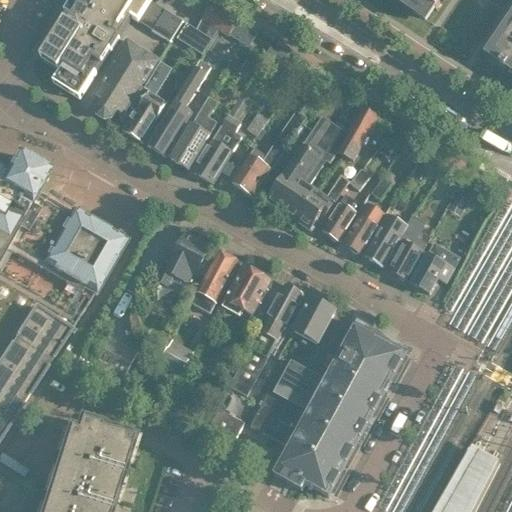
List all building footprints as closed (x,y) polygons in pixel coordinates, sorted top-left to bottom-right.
[(150,1),(151,0),(150,0),(69,0),(62,11),(71,16),(66,24),(63,22),(43,54),(62,65),(52,81),(79,98),(130,17),(169,42),(182,21),(150,1)] [(511,0),(397,0),(424,18),(485,59),(511,77),(511,0)] [(201,18),(229,35),(237,22),(209,5),(201,18)] [(198,32),(191,43),(204,51),(211,40),(198,32)] [(151,71),(157,60),(125,40),(111,62),(113,64),(93,96),(99,100),(95,107),(110,116),(115,108),(122,113),(142,80),(144,81),(151,71)] [(288,56),(270,45),(263,56),(281,67),(288,56)] [(243,67),(254,74),(261,63),(250,55),(243,67)] [(195,69),(173,101),(147,145),(164,155),(190,112),(182,107),(186,99),(189,101),(205,75),(195,69)] [(144,81),(129,104),(135,107),(121,129),(140,141),(158,112),(165,100),(153,93),(150,92),(160,76),(151,71),(144,81)] [(307,118),(319,100),(306,91),(294,109),(307,118)] [(192,170),(212,183),(242,137),(235,133),(242,124),(236,120),(249,100),(241,95),(192,170)] [(207,98),(170,158),(187,169),(208,135),(215,123),(205,116),(213,102),(207,98)] [(268,200),(297,219),(314,192),(308,188),(322,166),(315,162),(318,157),(330,165),(338,152),(351,161),(362,144),(370,133),(379,139),(387,126),(362,109),(346,134),(321,118),(268,200)] [(256,134),(261,126),(251,119),(245,127),(256,134)] [(231,182),(251,196),(263,177),(266,179),(300,126),(291,120),(265,157),(253,150),(231,182)] [(372,150),(379,139),(370,133),(362,144),(372,150)] [(0,437),(91,295),(93,296),(124,243),(70,212),(66,219),(42,206),(46,198),(37,193),(48,173),(15,154),(4,173),(0,170),(0,437)] [(423,168),(416,164),(410,174),(417,178),(423,168)] [(360,169),(348,183),(357,190),(369,176),(360,169)] [(314,192),(297,219),(312,229),(319,218),(323,221),(347,184),(339,178),(325,199),(314,192)] [(379,178),(369,194),(377,200),(388,183),(379,178)] [(321,231),(339,242),(356,214),(349,210),(357,197),(345,190),(321,231)] [(451,202),(462,208),(469,197),(458,190),(451,202)] [(511,201),(504,197),(443,305),(450,310),(511,201)] [(344,244),(360,254),(384,215),(367,206),(344,244)] [(399,238),(389,233),(402,211),(394,206),(381,228),(365,256),(382,266),(399,238)] [(511,207),(447,322),(463,331),(511,244),(511,207)] [(388,269),(405,279),(421,252),(428,241),(414,232),(420,222),(411,216),(401,232),(408,237),(405,242),(388,269)] [(153,279),(169,288),(184,296),(209,247),(185,234),(171,261),(164,257),(153,279)] [(427,256),(411,284),(429,295),(438,280),(446,284),(453,271),(460,259),(442,249),(434,244),(427,256)] [(511,249),(465,333),(481,342),(511,286),(511,249)] [(237,262),(217,251),(189,302),(210,313),(221,292),(237,262)] [(265,291),(270,282),(244,268),(225,302),(223,306),(238,314),(241,310),(250,316),(257,304),(260,305),(267,292),(265,291)] [(303,296),(285,285),(229,386),(246,395),(282,330),(283,331),(303,296)] [(511,317),(511,297),(485,344),(494,349),(511,317)] [(334,313),(309,299),(292,330),(317,344),(334,313)] [(301,491),(303,488),(305,484),(328,497),(405,356),(390,347),(392,342),(357,323),(285,455),(280,465),(273,476),(301,491)] [(74,356),(117,379),(133,351),(91,329),(74,356)] [(188,359),(166,348),(161,358),(182,370),(188,359)] [(268,381),(278,386),(274,393),(269,391),(249,426),(285,446),(310,400),(322,379),(291,362),(287,369),(278,364),(268,381)] [(385,510),(462,367),(454,363),(377,506),(385,510)] [(401,511),(475,375),(466,370),(389,511),(401,511)] [(497,412),(503,401),(497,398),(492,409),(497,412)] [(244,424),(241,422),(218,410),(207,432),(232,445),(244,424)] [(107,511),(130,440),(102,431),(100,436),(96,434),(98,428),(77,421),(74,432),(66,430),(42,508),(40,511),(107,511)] [(275,450),(270,459),(280,465),(285,455),(275,450)] [(511,511),(511,495),(503,511),(511,511)]
